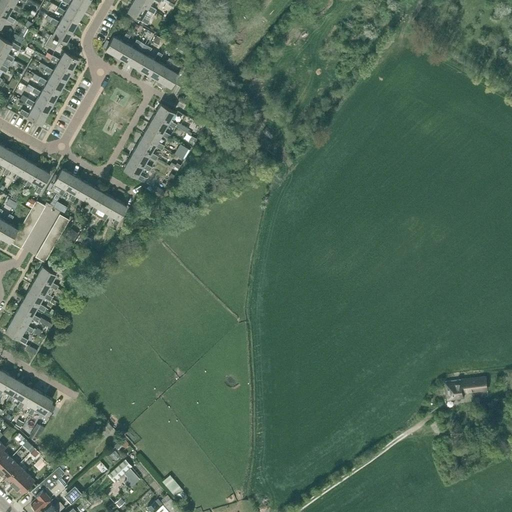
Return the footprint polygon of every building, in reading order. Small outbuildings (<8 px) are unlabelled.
[(21,9),(14,4),(13,6),(1,0),(0,0),(0,12),(6,16),(7,15),(11,8),(19,12),(21,9)] [(64,12),(65,11),(58,7),(58,6),(47,0),(44,0),(44,2),(51,6),(50,7),(63,15),(59,22),(58,23),(72,31),(78,20),(64,12)] [(71,2),(72,0),(71,0),(62,0),(69,4),(65,11),(64,12),(78,20),(84,9),(71,2)] [(71,0),(72,0),(71,2),(84,9),(89,0),(71,0)] [(148,7),(134,0),(133,0),(128,11),(133,13),(140,18),(140,19),(147,24),(150,20),(143,16),(147,9),(148,7)] [(134,0),(148,7),(147,9),(154,13),(156,9),(149,5),(151,0),(134,0)] [(6,16),(0,12),(0,27),(5,19),(13,23),(15,19),(7,15),(6,16)] [(133,13),(130,17),(138,22),(140,19),(140,18),(133,13)] [(58,23),(59,22),(52,17),(50,22),(57,26),(52,34),(60,39),(65,42),(72,31),(58,23)] [(50,34),(48,38),(45,44),(54,49),(60,39),(52,34),(51,33),(50,34)] [(124,41),(126,42),(130,35),(126,33),(122,40),(113,35),(105,50),(116,56),(124,41)] [(156,34),(153,42),(158,44),(162,37),(156,34)] [(0,36),(0,51),(6,54),(6,53),(10,46),(23,53),(27,46),(22,43),(20,46),(12,42),(11,43),(0,36)] [(132,46),(126,42),(124,41),(116,56),(126,63),(135,48),(136,49),(140,41),(136,39),(132,46)] [(146,54),(147,55),(151,48),(147,45),(143,53),(136,49),(135,48),(126,63),(137,69),(146,54)] [(14,57),(6,53),(6,54),(0,51),(0,64),(4,57),(12,61),(14,57)] [(58,62),(71,69),(78,58),(64,51),(59,59),(52,55),(52,54),(47,51),(45,56),(57,63),(58,62)] [(154,59),(147,55),(146,54),(137,69),(148,75),(157,60),(158,61),(162,54),(158,52),(154,59)] [(167,66),(169,67),(173,60),(169,58),(165,65),(158,61),(157,60),(148,75),(159,81),(167,66)] [(167,66),(159,81),(167,86),(170,88),(170,87),(178,73),(179,74),(184,66),(180,64),(173,60),(169,67),(167,66)] [(65,80),(71,69),(58,62),(57,63),(53,70),(46,66),(46,65),(40,62),(38,66),(44,70),(51,74),(52,72),(65,80)] [(59,91),(65,80),(52,72),(51,74),(47,81),(40,77),(40,76),(34,73),(32,77),(45,85),(45,83),(59,91)] [(12,77),(8,84),(13,87),(17,80),(12,77)] [(53,102),(59,91),(45,83),(45,85),(41,91),(34,87),(28,83),(26,87),(39,95),(39,94),(53,102)] [(47,112),(53,102),(39,94),(39,95),(34,102),(27,98),(28,98),(22,94),(20,99),(25,102),(32,106),(33,105),(47,112)] [(168,122),(167,124),(174,128),(175,125),(184,130),(186,126),(178,121),(176,124),(169,120),(174,111),(160,103),(153,114),(168,122)] [(33,105),(32,106),(28,113),(21,109),(19,113),(26,117),(27,116),(41,124),(47,112),(33,105)] [(162,133),(161,135),(168,139),(169,137),(172,138),(173,135),(171,134),(170,135),(163,130),(167,124),(168,122),(153,114),(147,125),(162,133)] [(157,141),(161,135),(162,133),(147,125),(141,135),(156,144),(155,145),(162,149),(164,145),(157,141)] [(151,152),(155,145),(156,144),(141,135),(135,146),(150,155),(149,156),(156,160),(158,156),(151,152)] [(192,135),(188,141),(193,144),(196,138),(192,135)] [(145,163),(149,156),(150,155),(135,146),(129,157),(143,165),(142,167),(149,171),(152,167),(145,163)] [(9,167),(17,153),(6,147),(0,157),(0,161),(0,162),(7,166),(3,173),(7,175),(11,168),(9,167)] [(20,173),(28,159),(17,153),(9,167),(11,168),(18,172),(13,179),(17,181),(22,174),(20,173)] [(143,165),(129,157),(122,168),(136,176),(136,177),(143,182),(146,178),(139,174),(142,167),(143,165)] [(31,179),(39,166),(28,159),(20,173),(22,174),(28,178),(24,185),(28,187),(32,180),(31,179)] [(50,172),(39,166),(31,179),(32,180),(39,184),(35,191),(39,194),(43,186),(42,185),(50,172)] [(64,188),(72,174),(61,167),(53,181),(62,186),(58,193),(62,196),(66,189),(64,188)] [(75,194),(83,180),(72,174),(64,188),(66,189),(72,192),(68,199),(73,202),(76,195),(75,194)] [(86,200),(94,186),(83,180),(75,194),(76,195),(83,199),(79,206),(83,208),(87,201),(86,200)] [(154,184),(150,191),(158,196),(159,196),(161,197),(164,194),(161,192),(163,189),(154,184)] [(97,206),(105,192),(94,186),(86,200),(87,201),(94,205),(90,212),(94,214),(98,207),(97,206)] [(116,198),(105,192),(97,206),(98,207),(105,211),(101,218),(105,220),(109,213),(107,212),(116,198)] [(127,204),(116,198),(107,212),(109,213),(116,217),(112,224),(116,226),(120,219),(119,218),(127,204)] [(33,205),(42,210),(45,205),(36,200),(34,204),(33,205)] [(30,209),(40,215),(42,210),(33,205),(31,208),(30,209)] [(28,214),(37,219),(40,215),(30,209),(28,214)] [(7,222),(0,233),(0,235),(10,242),(18,228),(9,223),(13,216),(9,213),(5,221),(7,222)] [(25,219),(34,224),(37,219),(28,214),(25,219)] [(57,218),(66,224),(69,219),(60,214),(57,218)] [(54,223),(63,228),(66,224),(57,218),(54,223)] [(31,229),(34,224),(25,219),(22,223),(31,229)] [(20,228),(29,233),(31,229),(22,223),(20,228)] [(61,233),(63,228),(54,223),(52,228),(61,233)] [(26,238),(29,233),(20,228),(17,233),(26,238)] [(49,232),(58,238),(61,233),(52,228),(49,232)] [(68,235),(74,240),(78,233),(72,228),(70,231),(66,228),(64,233),(68,235)] [(55,242),(58,238),(49,232),(46,237),(55,242)] [(23,243),(26,238),(17,233),(14,237),(23,243)] [(88,233),(81,244),(87,247),(93,236),(88,233)] [(23,243),(14,237),(12,242),(21,247),(23,243)] [(43,241),(53,247),(55,242),(46,237),(43,241)] [(50,252),(53,247),(43,241),(41,246),(50,252)] [(38,251),(47,256),(50,252),(41,246),(38,251)] [(47,256),(38,251),(35,255),(45,261),(47,256)] [(52,261),(49,265),(59,271),(61,266),(52,261)] [(50,284),(49,285),(56,289),(59,285),(51,281),(56,273),(43,265),(36,276),(50,284)] [(44,295),(43,296),(50,300),(52,296),(45,292),(49,285),(50,284),(36,276),(30,287),(44,295)] [(39,303),(43,296),(44,295),(30,287),(24,297),(38,305),(37,307),(44,311),(46,307),(39,303)] [(31,316),(30,318),(38,322),(39,320),(50,327),(53,323),(41,316),(40,318),(33,314),(37,307),(38,305),(24,297),(18,308),(31,316)] [(26,325),(30,318),(31,316),(18,308),(11,319),(25,327),(25,328),(32,332),(34,329),(26,325)] [(25,327),(11,319),(5,330),(18,338),(17,339),(25,343),(28,339),(21,335),(25,328),(25,327)] [(37,327),(34,332),(39,335),(42,330),(37,327)] [(28,345),(25,349),(34,355),(37,350),(28,345)] [(0,386),(1,387),(10,372),(0,366),(0,386)] [(12,394),(20,379),(10,372),(1,387),(0,386),(0,394),(3,389),(10,393),(12,394)] [(471,379),(473,389),(473,391),(488,390),(486,377),(471,379)] [(23,400),(31,385),(20,379),(12,394),(10,393),(6,399),(10,402),(14,395),(21,399),(23,400)] [(447,400),(463,398),(462,390),(473,389),(471,379),(445,382),(447,400)] [(42,391),(31,385),(23,400),(21,399),(17,406),(21,408),(25,401),(32,405),(33,406),(42,391)] [(53,397),(42,391),(33,406),(32,405),(28,412),(32,414),(36,407),(44,412),(49,415),(54,406),(50,403),(53,397)] [(24,422),(18,419),(15,424),(21,427),(24,422)] [(108,421),(101,427),(107,433),(113,427),(108,421)] [(37,422),(29,436),(35,440),(41,430),(42,431),(45,427),(37,422)] [(464,428),(451,428),(451,436),(464,435),(464,428)] [(26,439),(22,444),(30,451),(34,447),(26,439)] [(30,451),(30,452),(35,457),(39,452),(34,447),(30,451)] [(467,448),(450,450),(451,456),(463,454),(468,453),(467,448)] [(0,468),(11,456),(3,449),(0,451),(0,468)] [(20,464),(11,456),(0,468),(0,472),(7,479),(15,470),(14,470),(20,464)] [(41,456),(34,464),(39,469),(47,461),(41,456)] [(115,481),(123,473),(131,466),(125,459),(108,474),(115,481)] [(37,497),(31,502),(32,503),(31,506),(34,509),(36,508),(37,510),(52,497),(50,495),(51,494),(50,493),(53,491),(55,495),(65,487),(64,486),(67,484),(60,476),(65,472),(62,469),(66,466),(62,462),(59,465),(31,490),(37,497)] [(15,486),(28,472),(20,464),(14,470),(15,470),(7,479),(15,486)] [(28,472),(15,486),(21,493),(35,479),(28,472)] [(129,476),(129,479),(133,483),(139,478),(134,472),(129,476)] [(183,489),(170,474),(162,481),(175,496),(183,489)] [(76,496),(81,492),(76,487),(71,491),(70,489),(64,495),(71,503),(77,497),(76,496)] [(167,494),(161,500),(163,503),(170,511),(183,511),(171,497),(170,497),(167,494)] [(119,496),(113,501),(118,506),(124,500),(121,497),(119,496)] [(82,511),(82,510),(91,503),(86,498),(77,506),(82,511)] [(155,499),(147,506),(151,511),(160,505),(155,499)] [(50,501),(37,511),(36,511),(57,511),(64,507),(59,502),(54,506),(50,501)]
